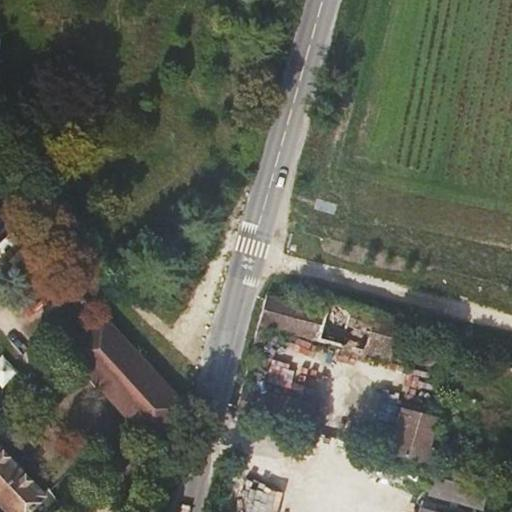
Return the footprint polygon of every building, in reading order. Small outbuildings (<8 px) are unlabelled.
[(12,204),(3,192),(0,194),(0,203),(5,210),(12,204)] [(325,309),(267,295),(259,325),(402,362),(407,341),(397,338),(402,318),(327,299),(325,309)] [(186,409),(103,316),(64,351),(149,443),(186,409)] [(317,405),(243,386),(236,414),(310,433),(317,405)] [(403,407),(391,454),(427,464),(439,417),(403,407)] [(0,449),(0,507),(4,511),(29,511),(45,497),(0,449)]
